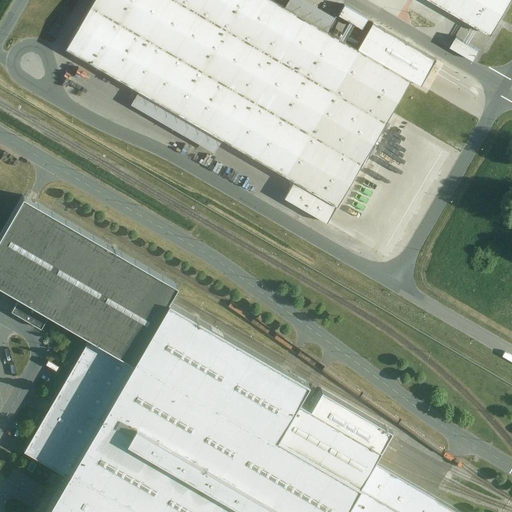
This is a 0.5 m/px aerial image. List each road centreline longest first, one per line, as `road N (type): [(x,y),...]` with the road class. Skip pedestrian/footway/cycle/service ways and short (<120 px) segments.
road 1 (residential): [(391,282),(62,101)]
road 2 (residential): [(504,89),(391,282)]
road 3 (residential): [(353,0),(504,89)]
road 4 (residential): [(0,315),(38,343),(35,365),(0,429)]
road 5 (residential): [(391,282),(511,353)]
